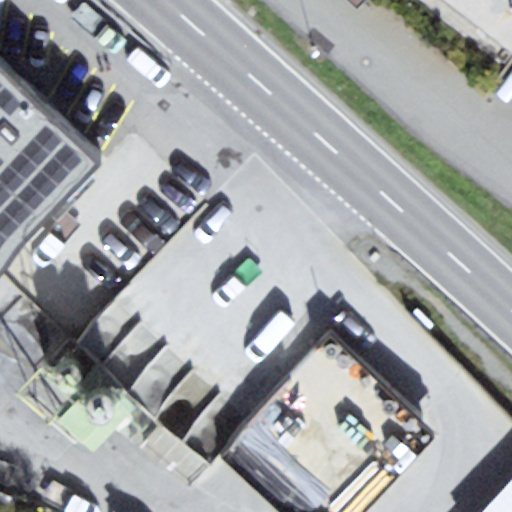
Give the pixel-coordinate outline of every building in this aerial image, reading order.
[(511,0),(443,0),(487,32),(511,0)] [(511,0),(487,32),(511,51),(511,0)] [(0,261),(98,155),(0,65),(0,261)] [(80,334),(143,413),(210,360),(180,321),(200,304),(207,313),(229,296),(190,247),(80,334)] [(230,454),(296,511),(364,511),(439,428),(334,336),(230,454)] [(511,511),(511,485),(488,511),(511,511)]
